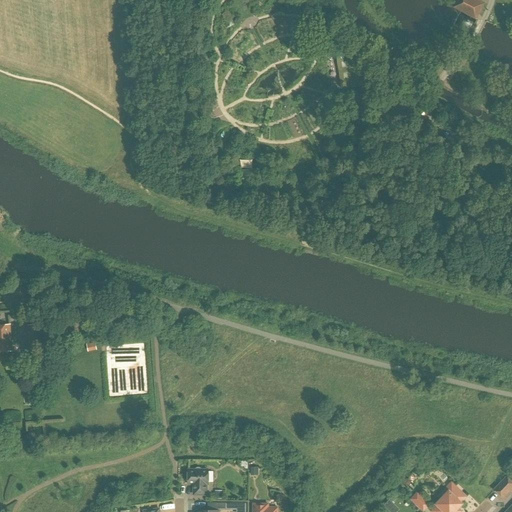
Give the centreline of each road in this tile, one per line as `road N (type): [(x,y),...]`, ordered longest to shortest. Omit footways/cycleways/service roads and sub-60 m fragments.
road 1 (unclassified): [(511,153),(444,134),(428,108),(491,0)]
road 2 (residential): [(213,320),(80,276),(0,269)]
